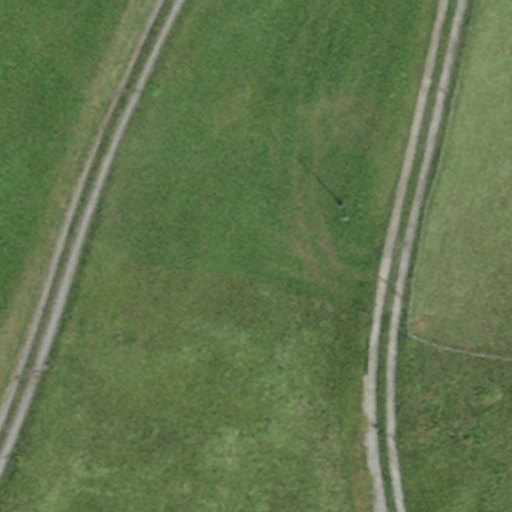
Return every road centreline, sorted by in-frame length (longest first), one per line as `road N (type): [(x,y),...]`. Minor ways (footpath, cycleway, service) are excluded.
road 1 (track): [(453,0),(382,331),(379,416),(389,511)]
road 2 (track): [(0,438),(100,150),(170,0)]
